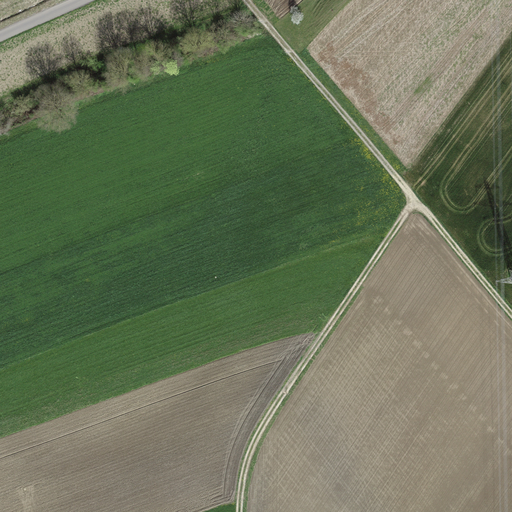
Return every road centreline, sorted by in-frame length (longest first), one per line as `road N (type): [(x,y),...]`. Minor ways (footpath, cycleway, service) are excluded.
road 1 (track): [(511,312),(248,0)]
road 2 (track): [(239,511),(244,470),(270,412),(414,199)]
